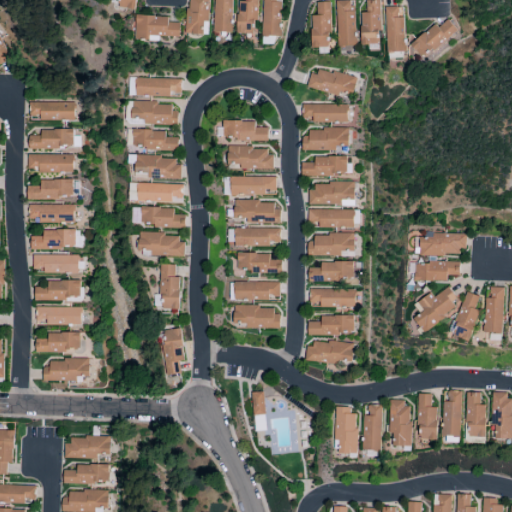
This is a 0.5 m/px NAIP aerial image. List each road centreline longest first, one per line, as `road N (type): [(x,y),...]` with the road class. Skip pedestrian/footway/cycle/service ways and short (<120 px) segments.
road 1 (residential): [(203,411),(194,118),(203,98),(226,82),(273,90)]
road 2 (residential): [(16,83),(25,316),(19,405)]
road 3 (residential): [(511,383),(449,381),(337,396),(267,363),(203,354)]
road 4 (residential): [(285,373),(295,347),(298,227),(291,120),(273,90)]
road 5 (residential): [(511,489),(455,482),(393,495),(338,494),(311,511)]
road 6 (residential): [(19,405),(203,411)]
